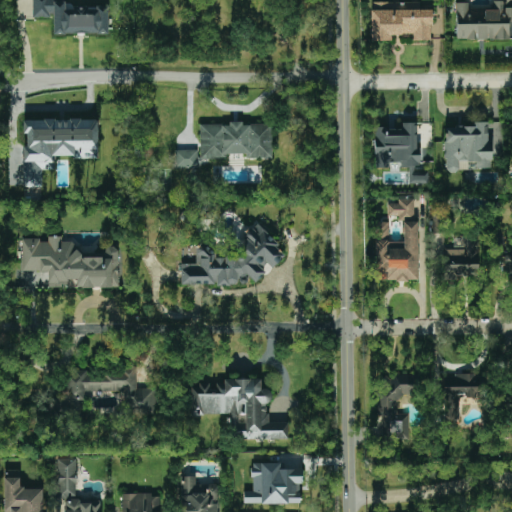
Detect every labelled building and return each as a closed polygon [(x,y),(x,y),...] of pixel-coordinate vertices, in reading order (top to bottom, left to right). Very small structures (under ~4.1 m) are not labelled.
[(109,4),(66,4),(65,0),(32,0),(32,17),(53,17),(53,34),(109,34),(109,4)] [(456,40),(509,39),(509,18),(511,17),(511,0),(506,0),(506,1),(492,1),(492,9),(469,9),(469,3),(456,3),(456,40)] [(371,41),(391,41),(391,34),(413,34),(413,40),(431,40),(432,10),(419,9),(419,3),(371,2),(371,41)] [(25,120),(25,145),(23,145),(23,187),(42,187),(42,169),(55,169),(55,157),(98,157),(98,119),(25,120)] [(272,158),(271,123),(200,124),(200,159),(227,158),(227,154),(246,154),(246,159),(272,158)] [(374,128),(375,167),(420,167),(419,123),(402,123),(402,128),(374,128)] [(492,170),(492,141),(488,141),(488,124),(446,123),(446,170),(492,170)] [(198,168),(198,150),(175,150),(175,168),(198,168)] [(428,184),(428,171),(410,171),(410,183),(428,184)] [(387,216),(398,216),(398,219),(414,218),(414,199),(398,199),(398,203),(387,203),(387,216)] [(180,285),(237,285),(237,276),(249,276),(253,282),(265,273),(265,260),(271,268),(286,256),(257,221),(241,234),(241,241),(236,246),(236,257),(216,257),(216,256),(206,245),(200,245),(196,249),(196,264),(180,264),(180,285)] [(417,222),(403,222),(403,242),(389,242),(389,222),(377,222),(377,240),(375,240),(375,281),(418,280),(417,222)] [(119,287),(118,247),(105,247),(105,257),(78,258),(78,242),(62,242),(62,237),(47,237),(47,239),(21,240),(22,272),(48,271),(48,287),(72,287),(73,288),(119,287)] [(478,238),(463,238),(463,249),(444,250),(444,278),(478,278),(478,238)] [(137,389),(137,369),(66,370),(67,405),(84,404),(84,392),(125,392),(125,415),(157,414),(156,389),(137,389)] [(445,421),(459,421),(458,398),(483,397),(482,374),(444,375),(445,421)] [(409,414),(398,414),(398,396),(419,396),(418,375),(379,375),(379,415),(382,415),(383,439),(409,439),(409,414)] [(191,415),(230,415),(230,425),(238,425),(238,440),(287,439),(287,422),(267,422),(267,403),(271,403),(271,389),(261,389),(260,381),(191,382),(191,415)] [(77,460),(58,459),(57,497),(76,498),(77,460)] [(243,504),(299,504),(299,483),(302,483),(302,469),(280,469),(280,463),(252,463),(252,491),(243,491),(243,504)] [(180,477),(180,511),(218,511),(218,485),(195,485),(195,477),(180,477)] [(123,494),(123,511),(159,511),(159,497),(151,497),(151,493),(123,494)] [(63,511),(100,511),(100,502),(79,503),(79,499),(64,499),(63,511)]
